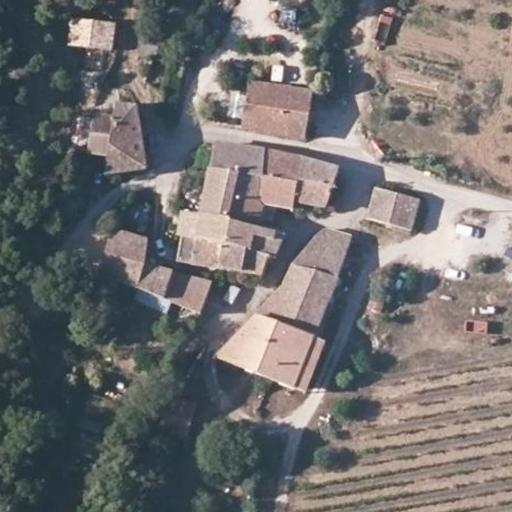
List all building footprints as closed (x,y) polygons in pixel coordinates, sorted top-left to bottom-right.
[(118,28),(73,22),(69,50),(115,56),(118,28)] [(253,87),(248,131),(310,139),(315,95),(253,87)] [(143,123),(121,121),(113,171),(137,172),(143,123)] [(214,146),(209,171),(234,176),(241,153),(214,146)] [(245,154),(241,153),(234,176),(236,176),(296,189),(295,205),(331,211),(340,171),(249,151),(245,154)] [(234,176),(209,171),(200,217),(229,223),(236,176),(234,176)] [(296,189),(236,176),(229,223),(257,228),(263,208),(293,214),(295,205),(296,189)] [(419,197),(379,187),(372,222),(412,230),(419,197)] [(288,235),(262,230),(257,228),(229,223),(200,217),(179,213),(172,241),(178,243),(179,243),(264,260),(274,262),(288,235)] [(296,389),(336,304),(347,275),(358,233),(335,226),(299,263),(281,299),(218,364),(296,389)] [(98,282),(203,321),(234,292),(142,269),(144,243),(111,237),(98,282)] [(179,243),(178,243),(174,265),(258,280),(264,260),(179,243)] [(162,412),(152,434),(187,443),(194,419),(162,412)]
